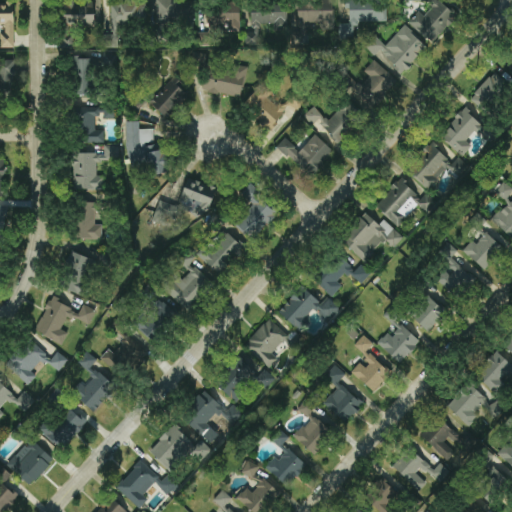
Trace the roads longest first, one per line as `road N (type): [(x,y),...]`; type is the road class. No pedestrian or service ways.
road 1 (tertiary): [(511,7),(50,511)]
road 2 (residential): [(0,323),(31,274),(41,232),(39,0)]
road 3 (residential): [(311,511),(511,289)]
road 4 (residential): [(321,218),(235,143),(209,133)]
